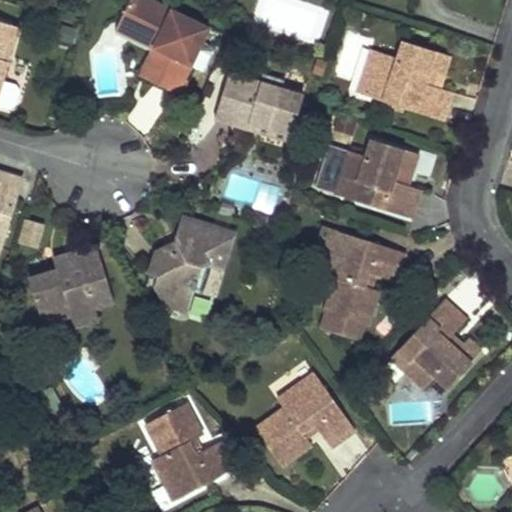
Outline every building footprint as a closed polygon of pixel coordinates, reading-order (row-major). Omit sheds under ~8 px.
[(153,78),(179,90),(191,63),(202,38),(208,23),(154,0),(129,0),(121,19),(158,35),(154,45),(167,51),(153,78)] [(0,85),(19,25),(0,19),(0,85)] [(158,35),(121,19),(117,29),(154,45),(158,35)] [(202,38),(191,63),(203,68),(213,43),(202,38)] [(382,50),(368,94),(445,119),(455,90),(434,83),(428,81),(432,69),(438,70),(446,73),(452,54),(404,38),(398,55),(382,50)] [(154,45),(141,72),(153,78),(167,51),(154,45)] [(372,47),(357,91),(368,94),(382,50),(372,47)] [(432,69),(428,81),(434,83),(438,70),(432,69)] [(265,81),(234,72),(220,118),(290,140),(305,94),(286,88),(288,81),(267,74),(265,81)] [(351,149),(337,193),(412,216),(421,187),(403,182),(397,180),(401,166),(407,168),(415,170),(420,152),(373,137),(367,155),(351,149)] [(401,166),(397,180),(403,182),(407,168),(401,166)] [(0,246),(1,247),(22,178),(0,171),(0,246)] [(204,261),(223,266),(235,229),(183,214),(176,237),(182,239),(178,252),(172,251),(162,247),(155,250),(150,271),(168,277),(165,289),(193,296),(204,261)] [(26,218),(18,242),(38,249),(47,225),(26,218)] [(338,230),(324,225),(311,268),(325,273),(338,230)] [(328,310),(323,326),(361,338),(366,322),(371,323),(381,289),(373,286),(367,284),(371,272),(377,273),(397,279),(406,251),(338,230),(325,273),(336,276),(326,309),(328,310)] [(176,237),(172,251),(178,252),(182,239),(176,237)] [(115,300),(100,248),(83,253),(85,260),(61,267),(35,275),(48,320),(73,313),(77,325),(102,317),(98,305),(115,300)] [(61,267),(85,260),(83,253),(81,249),(57,256),(61,267)] [(371,272),(367,284),(373,286),(377,273),(371,272)] [(166,301),(189,309),(193,296),(165,289),(163,296),(166,301)] [(467,318),(445,298),(391,358),(424,388),(434,376),(448,389),(483,350),(469,338),(464,343),(458,349),(448,339),(453,333),(467,318)] [(453,333),(448,339),(458,349),(464,343),(453,333)] [(286,408),(257,429),(284,467),(314,446),(309,438),(305,433),(316,426),(320,431),(332,449),(358,430),(317,372),(279,399),(286,408)] [(206,435),(190,403),(147,425),(163,455),(152,460),(173,501),(236,467),(223,442),(205,452),(199,455),(192,442),(198,439),(206,435)] [(316,426),(305,433),(309,438),(320,431),(316,426)] [(198,439),(192,442),(199,455),(205,452),(198,439)]
